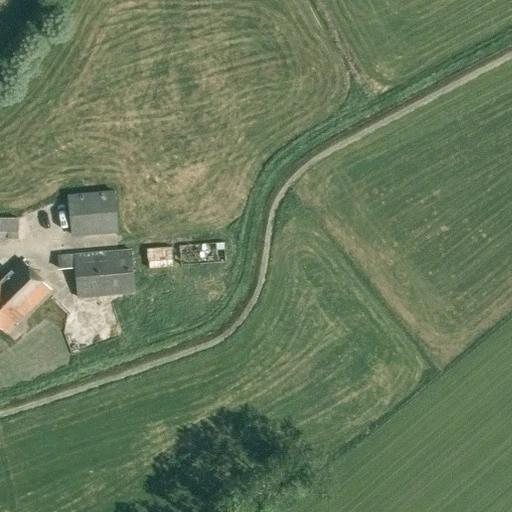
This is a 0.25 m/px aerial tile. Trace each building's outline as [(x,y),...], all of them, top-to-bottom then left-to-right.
[(69,195),(72,235),(117,230),(114,191),(69,195)] [(0,238),(18,238),(18,217),(0,217),(0,238)] [(225,264),(223,242),(179,244),(180,267),(225,264)] [(171,255),(170,245),(145,246),(146,269),(172,268),(171,255)] [(72,268),(75,299),(135,293),(131,248),(56,255),(57,270),(72,268)] [(0,325),(6,332),(50,288),(22,260),(0,281),(0,325)]
